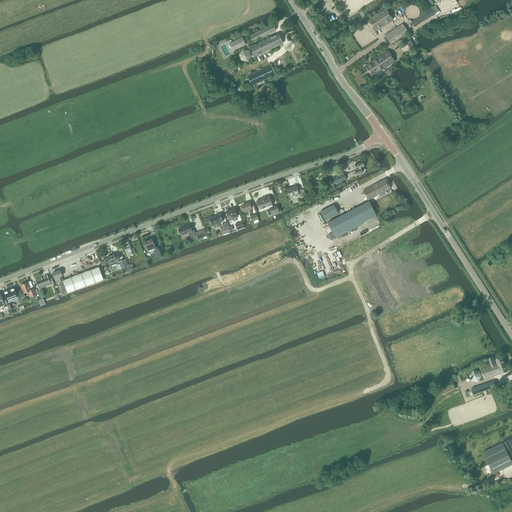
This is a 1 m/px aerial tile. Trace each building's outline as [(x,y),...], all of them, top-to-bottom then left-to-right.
[(386,9),(368,20),(376,32),(393,21),(391,17),(386,9)] [(402,24),(386,35),(385,35),(391,44),(407,34),(408,33),(402,24)] [(273,27),(247,39),(249,44),(275,31),(273,27)] [(278,33),(249,47),(254,57),(282,44),(278,33)] [(242,39),(229,45),(233,52),(246,46),(242,39)] [(411,42),(406,43),(404,48),(407,52),(412,51),(414,46),(411,42)] [(388,51),(376,59),(382,69),(395,61),(392,58),(388,51)] [(248,53),(243,52),(240,56),(242,61),(247,61),(250,57),(248,53)] [(375,60),(365,66),(372,76),(382,70),(375,60)] [(271,66),(255,73),(248,77),(252,86),(275,75),(275,74),(271,66)] [(354,165),(356,170),(364,166),(362,161),(354,165)] [(344,174),(333,178),(335,184),(346,179),(344,174)] [(385,179),(363,191),(368,200),(390,188),(385,179)] [(297,186),(287,189),(289,197),(299,194),(300,198),(303,197),(301,189),(298,190),(297,186)] [(260,201),(259,200),(256,202),(260,212),(264,210),(263,208),(268,206),(272,215),(279,212),(276,206),(272,207),(268,196),(261,199),(262,201),(260,201)] [(242,206),(242,207),(240,207),(242,212),(247,210),(249,214),(252,213),(250,209),(251,209),(249,203),(242,206)] [(334,205),(321,211),(326,221),(339,215),(334,205)] [(228,210),(228,211),(226,212),(229,221),(233,219),(234,221),(237,220),(236,218),(237,218),(234,209),(231,210),(231,209),(228,210)] [(373,209),(355,219),(358,225),(376,215),(373,209)] [(351,211),(333,220),(327,224),(334,237),(358,225),(355,219),(351,211)] [(220,214),(208,218),(211,226),(222,222),(220,214)] [(242,222),(235,224),(237,230),(244,228),(242,222)] [(181,236),(189,233),(190,235),(193,234),(190,225),(178,230),(181,236)] [(204,229),(195,233),(197,239),(206,235),(204,229)] [(145,242),(144,242),(148,251),(156,248),(155,245),(154,245),(151,239),(148,240),(147,240),(146,241),(145,242)] [(128,240),(122,243),(127,257),(134,255),(128,240)] [(161,247),(155,250),(159,257),(164,255),(161,247)] [(114,255),(107,257),(110,266),(117,263),(116,260),(118,259),(117,256),(115,257),(114,255)] [(125,260),(119,262),(121,269),(128,266),(125,260)] [(59,282),(60,284),(64,294),(104,280),(99,266),(59,282)] [(62,275),(61,270),(53,273),(56,280),(58,280),(59,281),(63,280),(62,276),(62,275)] [(47,285),(52,283),(50,278),(47,279),(46,275),(42,276),(43,279),(41,280),(40,277),(34,279),(38,288),(43,286),(42,284),(46,282),(47,285)] [(28,282),(20,285),(22,293),(31,290),(28,282)] [(3,292),(5,297),(7,300),(17,296),(14,288),(3,292)] [(0,306),(3,306),(4,307),(9,305),(8,303),(7,300),(5,297),(4,296),(1,297),(0,294),(0,306)] [(491,366),(481,369),(484,379),(501,373),(501,374),(507,372),(503,359),(497,361),(498,363),(495,364),(492,357),(489,359),(491,366)] [(458,389),(456,381),(442,386),(445,394),(458,389)] [(471,389),(473,395),(496,387),(494,381),(491,382),(471,389)] [(511,461),(503,443),(483,452),(493,473),(511,464),(511,461)]
